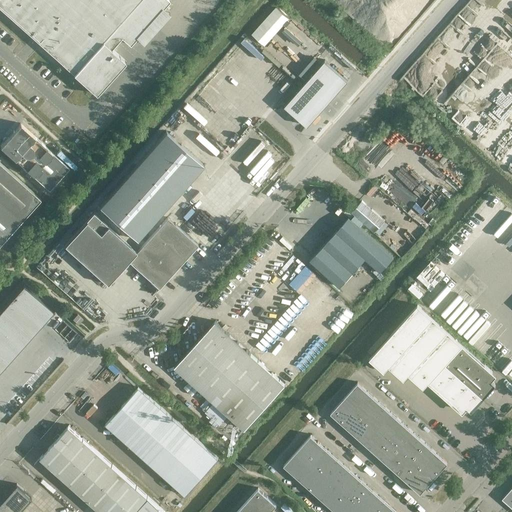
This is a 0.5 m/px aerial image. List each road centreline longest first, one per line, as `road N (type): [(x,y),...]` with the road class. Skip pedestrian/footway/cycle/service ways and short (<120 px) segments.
road 1 (unclassified): [(0,455),(101,342),(163,324),(454,0)]
road 2 (unknown): [(502,0),(455,58),(447,86),(469,109),(511,76)]
